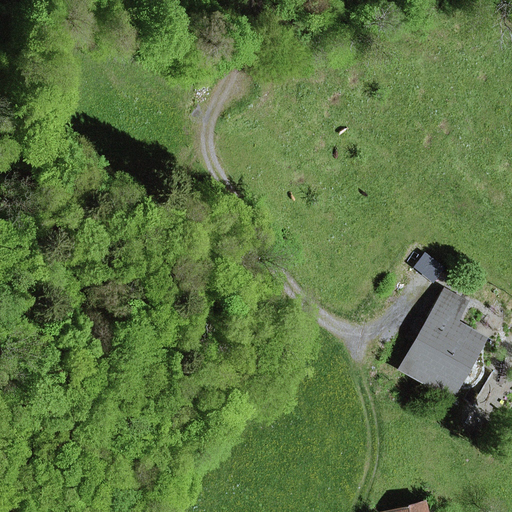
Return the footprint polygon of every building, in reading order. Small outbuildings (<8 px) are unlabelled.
[(442,278),(448,260),(423,252),(417,270),(442,278)] [(406,367),(442,388),(470,340),(451,329),(454,323),(465,303),(443,290),(426,319),(432,322),(406,367)] [(402,374),(448,400),(483,340),(454,323),(451,329),(470,340),(442,388),(406,367),(402,374)] [(146,457),(158,466),(166,456),(153,447),(146,457)] [(381,511),(425,511),(423,502),(381,511)]
